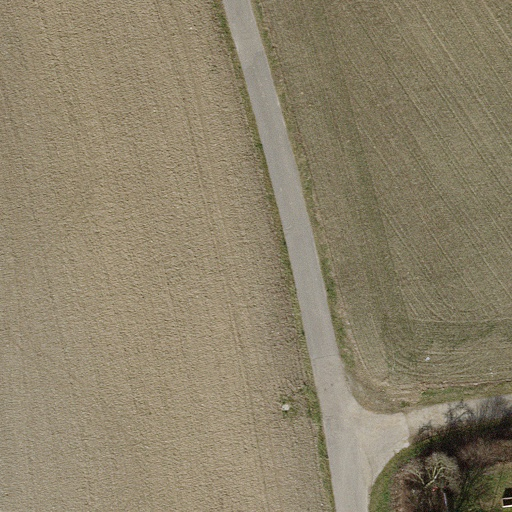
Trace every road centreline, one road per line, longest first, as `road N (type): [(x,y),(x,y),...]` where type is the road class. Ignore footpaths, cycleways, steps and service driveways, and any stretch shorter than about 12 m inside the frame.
road 1 (track): [(355,511),(288,157),(244,0)]
road 2 (track): [(344,436),(511,410)]
